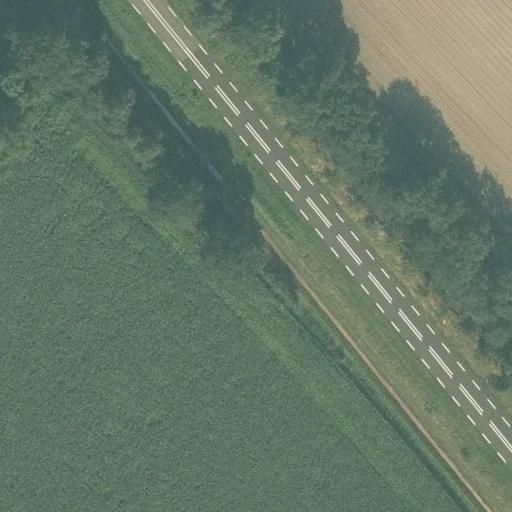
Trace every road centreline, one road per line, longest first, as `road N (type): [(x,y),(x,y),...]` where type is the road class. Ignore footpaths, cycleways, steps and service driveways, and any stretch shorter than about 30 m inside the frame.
road 1 (primary): [(511,450),(144,0)]
road 2 (track): [(293,0),(511,241)]
